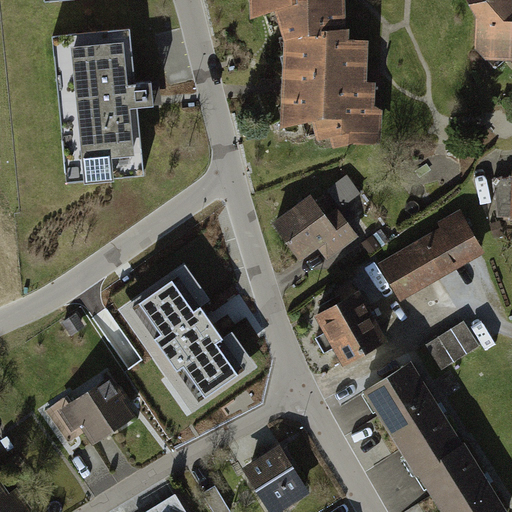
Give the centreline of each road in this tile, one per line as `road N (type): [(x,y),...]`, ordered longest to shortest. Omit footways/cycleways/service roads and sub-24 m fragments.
road 1 (residential): [(371,511),(304,397),(233,172)]
road 2 (unclassified): [(0,323),(58,296),(233,172)]
road 3 (residential): [(233,172),(185,0)]
